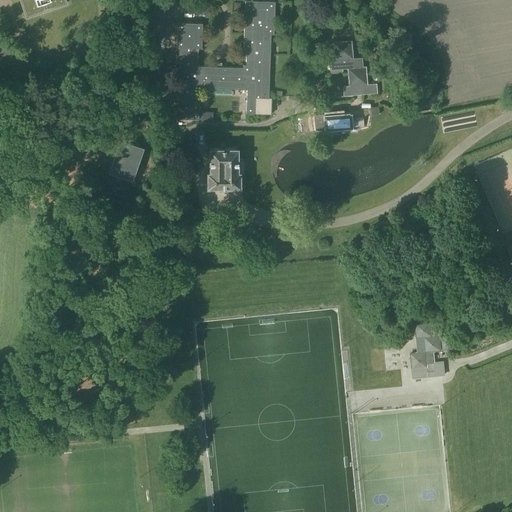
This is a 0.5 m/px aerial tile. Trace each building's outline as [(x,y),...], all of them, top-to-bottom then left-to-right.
[(17,0),(24,18),(65,4),(64,0),(17,0)] [(173,119),(198,120),(199,103),(196,103),(197,88),(246,89),(246,113),(271,114),(271,97),(268,97),(270,34),(273,34),(275,2),(262,2),(256,2),(244,1),(243,50),(246,50),(245,66),(242,66),(242,68),(197,67),(198,49),(201,49),(202,23),(177,22),(176,47),(178,47),(178,54),(176,54),(175,71),(177,71),(177,78),(175,78),(174,95),(176,95),(176,102),(174,102),(173,119)] [(334,60),(329,60),(329,72),(331,73),(341,73),(342,71),(342,69),(347,68),(362,67),(362,66),(362,57),(353,58),(351,40),(333,42),(334,60)] [(349,86),(343,86),(343,96),(357,95),(357,96),(361,96),(361,94),(377,93),(376,83),(367,84),(365,66),(362,66),(362,67),(347,68),(349,86)] [(370,107),(371,115),(379,115),(378,106),(370,107)] [(304,114),(305,132),(352,128),(352,127),(364,126),(362,108),(347,110),(348,113),(340,114),(340,109),(334,109),(334,114),(326,115),(326,112),(304,114)] [(201,112),(201,120),(213,121),(213,112),(201,112)] [(108,172),(113,173),(111,180),(120,184),(122,177),(125,177),(125,180),(129,181),(131,180),(132,180),(143,147),(119,139),(108,172)] [(207,173),(207,188),(239,187),(239,173),(242,172),(242,159),(237,159),(237,149),(209,149),(209,173),(207,173)] [(414,320),(423,320),(422,308),(413,308),(414,320)] [(410,354),(413,378),(428,376),(443,375),(442,362),(434,363),(433,352),(441,351),(439,335),(432,336),(430,321),(415,323),(418,353),(410,354)]
